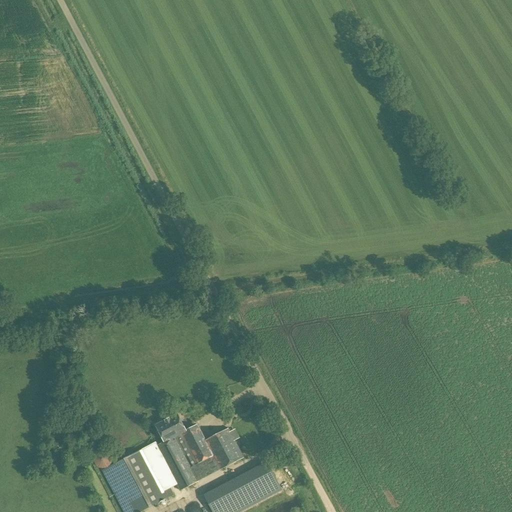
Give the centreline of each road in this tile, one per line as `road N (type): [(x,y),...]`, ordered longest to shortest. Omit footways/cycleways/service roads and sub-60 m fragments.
road 1 (unclassified): [(307,467),(59,0)]
road 2 (track): [(511,246),(0,319)]
